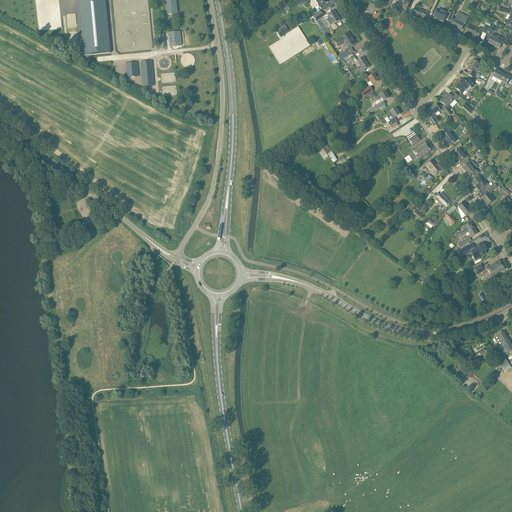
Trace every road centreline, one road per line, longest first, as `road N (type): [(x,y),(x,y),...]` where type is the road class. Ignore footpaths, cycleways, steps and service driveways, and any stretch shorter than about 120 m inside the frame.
road 1 (unclassified): [(210,0),(222,83),(217,167),(208,202),(174,258)]
road 2 (tertiary): [(511,310),(466,330),(413,334),(288,279)]
road 3 (tertiary): [(174,258),(0,119)]
road 4 (primary): [(228,186),(233,119),(218,0)]
road 5 (primary): [(241,511),(217,353)]
road 6 (residential): [(498,241),(412,109)]
road 7 (residential): [(412,109),(340,0)]
